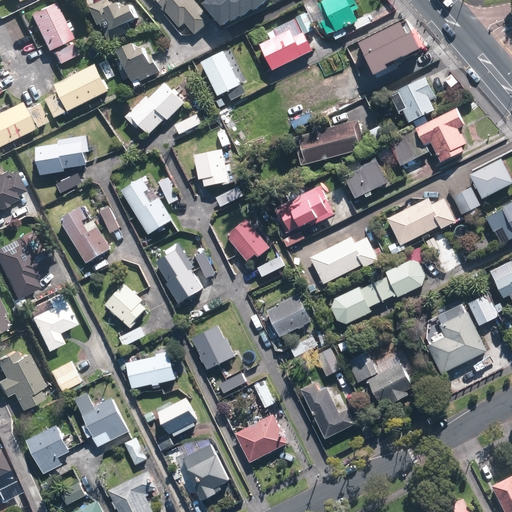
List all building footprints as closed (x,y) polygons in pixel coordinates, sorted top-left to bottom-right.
[(140,18),(134,5),(129,7),(120,2),(112,6),(109,0),(102,0),(91,5),(105,35),(115,30),(119,38),(134,31),(130,23),(140,18)] [(213,19),(196,0),(155,0),(165,11),(166,10),(181,28),(187,23),(196,34),(213,19)] [(206,0),(202,4),(220,25),(228,18),(230,20),(238,13),(241,16),(251,7),(253,10),(264,0),(206,0)] [(360,20),(360,19),(356,10),(361,8),(356,0),(327,0),(320,3),(327,18),(320,21),(323,28),(326,27),(329,33),(339,31),(349,26),(348,24),(352,22),(353,24),(355,23),(356,23),(361,20),(360,20)] [(47,50),(72,38),(72,37),(54,2),(45,6),(30,14),(41,38),(47,50)] [(275,70),(315,51),(307,34),(317,30),(308,12),(297,18),(276,28),(280,36),(263,45),(275,70)] [(361,20),(356,23),(358,29),(373,22),(369,14),(360,19),(360,20),(361,20)] [(397,44),(390,33),(367,45),(365,42),(346,50),(361,82),(372,76),(373,78),(397,66),(399,70),(435,52),(420,35),(411,40),(410,38),(397,44)] [(72,42),(53,51),(59,63),(78,54),(72,42)] [(139,51),(136,44),(121,51),(124,57),(118,60),(121,67),(120,68),(119,68),(125,80),(132,77),(134,81),(141,78),(142,80),(153,75),(161,72),(161,71),(154,54),(153,54),(151,55),(150,55),(146,48),(139,51)] [(201,62),(218,96),(226,92),(230,101),(244,94),(224,52),(201,62)] [(70,111),(110,91),(97,63),(57,83),(70,111)] [(428,77),(401,90),(410,108),(405,110),(411,123),(437,110),(431,100),(438,97),(428,77)] [(344,107),(362,98),(351,78),(341,83),(345,92),(338,95),(344,107)] [(170,120),(187,103),(167,83),(151,98),(148,96),(128,116),(139,128),(143,125),(151,134),(168,117),(170,120)] [(58,93),(47,98),(56,117),(67,111),(58,93)] [(223,98),(218,100),(221,107),(226,103),(223,98)] [(0,145),(34,129),(21,102),(0,112),(0,145)] [(38,103),(27,108),(36,127),(47,121),(38,103)] [(468,144),(460,128),(468,125),(460,108),(391,142),(403,166),(432,151),(428,144),(434,142),(444,162),(467,151),(464,146),(468,144)] [(199,113),(176,124),(181,134),(203,123),(199,113)] [(368,148),(360,119),(323,129),(322,125),(315,127),(316,131),(296,137),(303,165),(368,148)] [(40,146),(44,174),(68,170),(67,167),(90,163),(88,151),(93,150),(90,134),(61,139),(62,142),(40,146)] [(231,181),(225,148),(196,154),(201,179),(205,178),(207,185),(231,181)] [(358,198),(391,181),(377,154),(361,161),(364,167),(347,176),(358,198)] [(511,174),(504,158),(473,174),(485,199),(511,184),(511,174)] [(0,208),(19,199),(17,195),(26,191),(17,172),(11,174),(10,171),(0,175),(0,208)] [(168,177),(165,172),(157,175),(160,181),(171,203),(180,199),(169,176),(168,177)] [(59,183),(64,192),(84,182),(80,173),(59,183)] [(124,190),(151,234),(176,219),(162,197),(161,197),(154,187),(152,188),(145,178),(124,190)] [(322,185),(277,208),(291,237),(336,214),(322,185)] [(240,186),(218,197),(222,206),(244,195),(240,186)] [(473,186),(455,196),(464,214),(483,205),(473,186)] [(389,218),(403,245),(442,225),(443,228),(458,221),(446,198),(434,204),(431,197),(389,218)] [(508,240),(511,238),(511,203),(485,217),(492,232),(501,227),(508,240)] [(62,219),(89,263),(113,248),(100,226),(92,231),(86,220),(90,218),(83,206),(62,219)] [(112,232),(122,228),(111,207),(101,212),(112,232)] [(273,247),(249,218),(229,235),(249,260),(258,253),(261,256),(273,247)] [(379,256),(375,249),(369,237),(357,243),(353,235),(312,256),(326,284),(365,264),(366,266),(381,259),(379,256)] [(19,237),(0,246),(0,265),(16,298),(37,287),(33,277),(38,274),(36,270),(53,261),(46,248),(31,255),(28,248),(25,250),(19,237)] [(380,246),(375,249),(379,256),(384,253),(380,246)] [(169,283),(182,303),(205,288),(193,269),(191,270),(178,250),(159,262),(171,282),(169,283)] [(206,251),(197,255),(207,276),(216,272),(206,251)] [(282,256),(260,267),(264,276),(286,265),(282,256)] [(400,297),(425,285),(428,275),(422,263),(413,260),(388,272),(390,276),(377,282),(385,300),(399,294),(400,297)] [(511,274),(496,282),(504,298),(510,295),(511,298),(511,274)] [(385,300),(377,282),(363,289),(362,286),(337,298),(334,308),(340,320),(349,323),(374,311),(373,308),(372,307),(385,300)] [(107,304),(133,327),(138,322),(137,321),(149,308),(143,302),(145,299),(127,283),(107,304)] [(282,336),(314,321),(300,293),(282,302),(283,304),(269,310),(282,336)] [(488,294),(471,302),(482,325),(499,317),(488,294)] [(31,314),(47,348),(63,340),(58,330),(76,321),(65,298),(31,314)] [(430,345),(444,374),(490,351),(470,311),(442,325),(448,336),(430,345)] [(194,338),(209,370),(238,356),(229,338),(227,339),(220,325),(194,338)] [(143,326),(121,337),(125,346),(148,335),(143,326)] [(320,347),(315,336),(292,347),(298,358),(320,347)] [(341,346),(343,351),(356,344),(353,340),(341,346)] [(20,355),(16,347),(0,355),(0,366),(4,375),(0,377),(0,381),(6,394),(12,390),(22,408),(44,396),(39,386),(45,383),(29,351),(20,355)] [(332,347),(318,355),(328,375),(343,368),(332,347)] [(134,387),(178,379),(172,350),(158,353),(159,356),(129,362),(134,387)] [(378,364),(371,350),(347,361),(358,382),(375,374),(376,376),(368,380),(381,404),(390,399),(393,403),(406,396),(404,391),(413,386),(401,363),(384,372),(379,362),(378,364)] [(74,389),(83,384),(81,380),(83,379),(72,358),(54,368),(65,389),(72,385),(74,389)] [(123,370),(130,368),(127,360),(120,362),(123,370)] [(225,392),(248,381),(243,372),(221,383),(225,392)] [(256,384),(267,407),(277,403),(265,380),(256,384)] [(304,389),(328,438),(358,424),(351,408),(342,413),(329,387),(322,390),(317,382),(304,389)] [(87,394),(75,400),(87,424),(82,427),(88,438),(92,436),(97,447),(129,432),(112,398),(94,407),(87,394)] [(189,397),(161,411),(173,434),(201,419),(189,397)] [(156,418),(153,410),(146,414),(149,421),(156,418)] [(252,462),(290,442),(276,414),(238,433),(252,462)] [(26,441),(43,475),(61,466),(57,458),(70,452),(57,425),(26,441)] [(171,435),(158,441),(163,450),(175,443),(171,435)] [(125,444),(136,466),(147,460),(137,438),(125,444)] [(219,455),(213,444),(186,457),(191,469),(190,469),(205,500),(219,493),(217,488),(233,480),(221,454),(219,455)] [(0,473),(10,468),(0,448),(0,473)] [(110,489),(120,511),(155,511),(147,496),(150,494),(152,498),(159,494),(156,488),(158,487),(149,470),(110,489)] [(511,511),(511,476),(493,486),(506,511),(511,511)] [(82,479),(62,489),(68,501),(88,492),(82,479)] [(69,511),(107,511),(100,497),(69,511)] [(471,511),(465,499),(442,509),(443,511),(471,511)]
